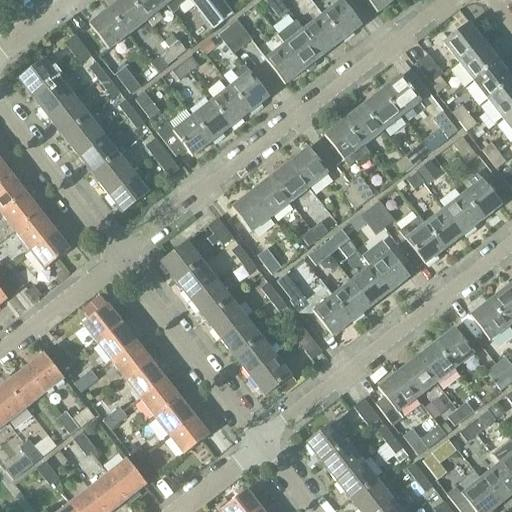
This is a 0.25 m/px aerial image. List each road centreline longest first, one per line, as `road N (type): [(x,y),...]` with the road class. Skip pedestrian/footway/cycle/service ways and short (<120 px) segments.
road 1 (residential): [(120,261),(447,0)]
road 2 (residential): [(258,444),(511,246)]
road 3 (residential): [(258,444),(120,261)]
road 4 (residential): [(120,261),(0,100)]
road 5 (residential): [(0,353),(120,261)]
